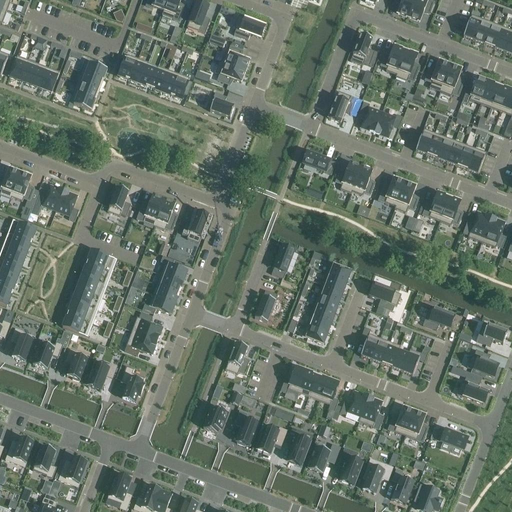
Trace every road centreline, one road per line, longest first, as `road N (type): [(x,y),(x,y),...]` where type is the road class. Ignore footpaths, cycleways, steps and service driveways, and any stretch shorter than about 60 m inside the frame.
road 1 (residential): [(511,73),(354,14),(311,128)]
road 2 (residential): [(311,128),(511,205)]
road 3 (residential): [(332,366),(494,427)]
road 4 (residential): [(139,453),(296,511)]
road 5 (residential): [(234,0),(285,19),(254,106)]
road 6 (residential): [(219,201),(108,162),(98,185)]
